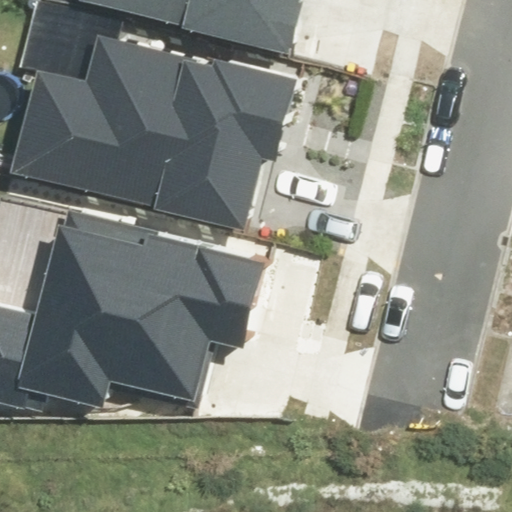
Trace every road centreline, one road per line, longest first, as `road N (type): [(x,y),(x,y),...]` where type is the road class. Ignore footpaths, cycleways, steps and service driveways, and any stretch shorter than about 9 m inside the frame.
road 1 (residential): [(504,0),(410,359)]
road 2 (unknown): [(410,359),(375,511)]
